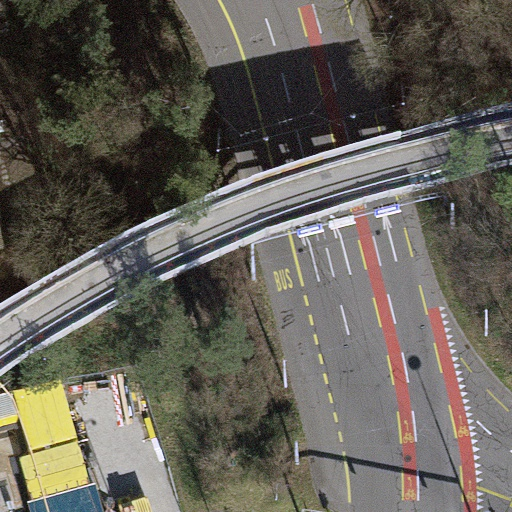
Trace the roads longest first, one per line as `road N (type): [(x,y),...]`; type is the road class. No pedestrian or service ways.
road 1 (tertiary): [(387,371),(326,122),(279,0)]
road 2 (tertiary): [(511,460),(387,371)]
road 3 (tertiary): [(404,511),(387,371)]
